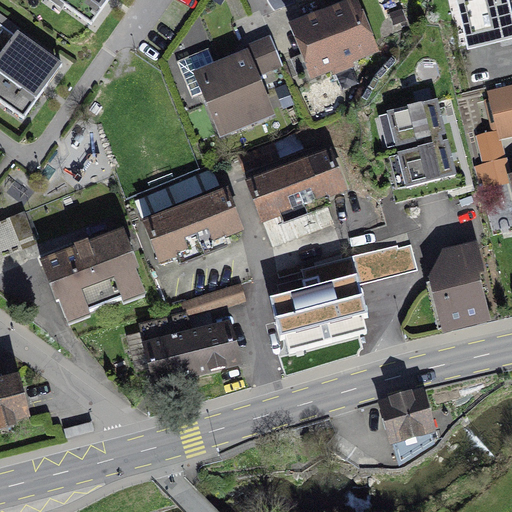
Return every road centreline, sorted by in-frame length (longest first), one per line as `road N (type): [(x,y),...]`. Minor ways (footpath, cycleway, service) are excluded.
road 1 (secondary): [(143,451),(511,349)]
road 2 (residential): [(0,136),(33,159),(130,36)]
road 3 (residential): [(143,451),(100,407),(0,332)]
road 4 (secondary): [(0,489),(143,451)]
